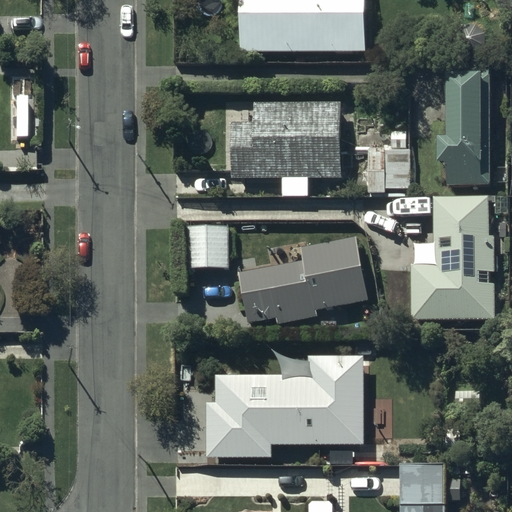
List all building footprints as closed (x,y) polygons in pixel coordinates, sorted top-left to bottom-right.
[(242,0),(241,59),(367,60),(366,0),(242,0)] [(461,35),(460,36),(459,37),(458,38),(457,39),(457,40),(456,41),(455,43),(455,44),(455,45),(455,47),(455,48),(455,50),(455,51),(455,52),(456,54),(456,55),(457,56),(458,58),(459,59),(460,60),(461,61),(462,61),(463,62),(465,63),(466,63),(467,64),(469,64),(470,64),(471,64),(473,64),(474,64),(476,63),(477,63),(478,62),(480,61),(481,61),(482,60),(483,59),(484,58),(485,57),(485,55),(486,54),(486,53),(487,51),(487,50),(487,49),(487,47),(487,46),(487,44),(486,43),(486,42),(485,40),(485,39),(484,38),(483,37),(482,36),(481,35),(480,34),(479,33),(477,33),(476,32),(475,32),(473,32),(472,31),(470,31),(469,32),(468,32),(466,32),(465,33),(464,33),(462,34),(461,35)] [(454,84),(450,84),(449,150),(440,150),(440,176),(449,176),(449,193),(492,193),(491,72),(453,72),(454,84)] [(255,129),(233,129),(233,185),(284,185),(284,203),(311,203),(310,184),(343,184),(341,111),(255,111),(255,129)] [(392,154),(370,154),(370,200),(386,200),(386,195),(412,195),(411,155),(408,155),(407,133),(397,133),(397,137),(392,137),(392,154)] [(435,270),(412,271),(412,327),(496,326),(495,291),(490,291),(490,279),(495,279),(495,242),(490,243),(489,204),(434,204),(435,270)] [(230,234),(189,234),(188,274),(230,274),(230,234)] [(303,268),(240,281),(250,329),(277,324),(278,331),(318,323),(317,317),(369,306),(357,245),(301,256),(303,268)] [(217,410),(208,410),(208,465),(273,465),(273,452),(366,452),(366,364),(310,364),(310,383),(217,383),(217,410)] [(447,471),(401,471),(401,511),(445,511),(446,504),(461,504),(461,486),(447,486),(447,471)]
